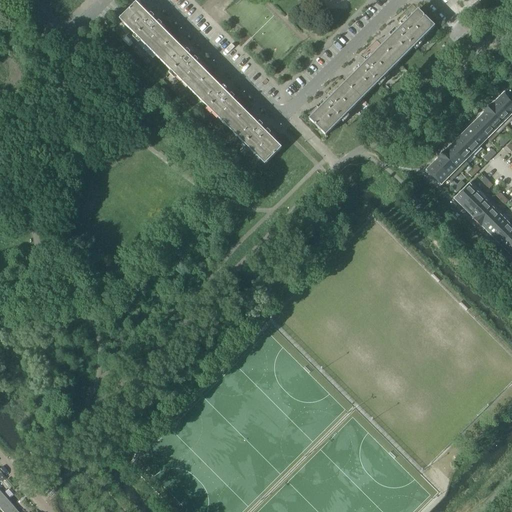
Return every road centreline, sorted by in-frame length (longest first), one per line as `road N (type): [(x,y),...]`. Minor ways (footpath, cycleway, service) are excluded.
road 1 (residential): [(286,114),(162,0)]
road 2 (residential): [(398,0),(286,114)]
